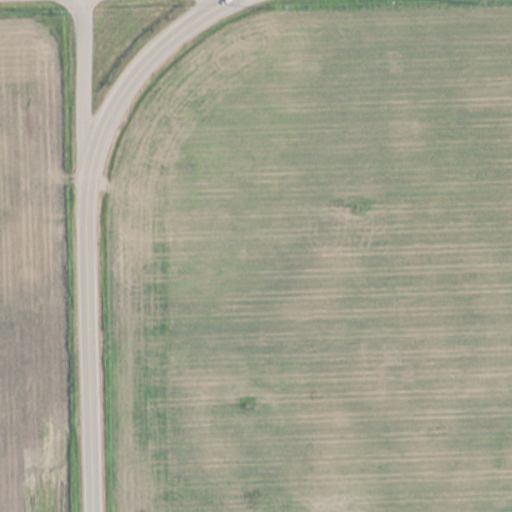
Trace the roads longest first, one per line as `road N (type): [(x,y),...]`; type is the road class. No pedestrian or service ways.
road 1 (residential): [(95,511),(86,223),(96,141),(85,0)]
road 2 (residential): [(96,141),(146,63),(190,24),(236,0)]
